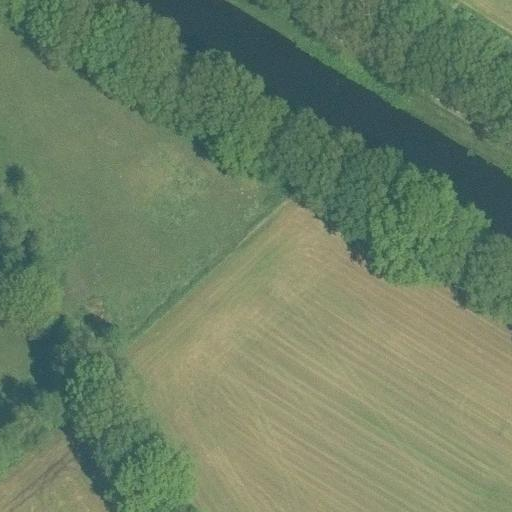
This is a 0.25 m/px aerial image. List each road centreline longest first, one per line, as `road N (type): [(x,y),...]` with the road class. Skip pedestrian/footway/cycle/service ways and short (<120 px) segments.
road 1 (unclassified): [(511,279),(49,0)]
road 2 (tertiary): [(511,137),(285,0)]
